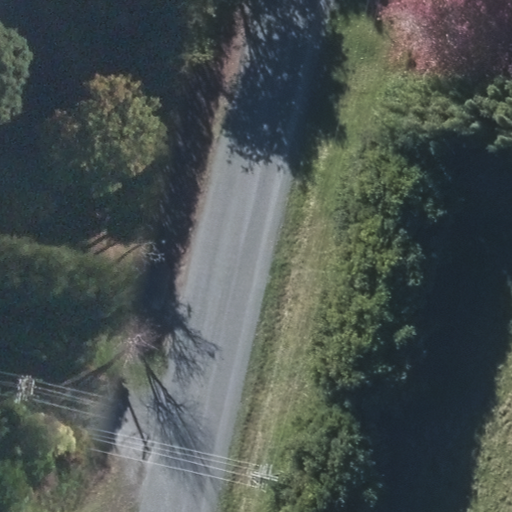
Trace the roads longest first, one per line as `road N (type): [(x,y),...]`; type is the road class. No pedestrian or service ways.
road 1 (unclassified): [(316,0),(201,511)]
road 2 (track): [(214,454),(0,405)]
road 3 (track): [(304,54),(511,74)]
